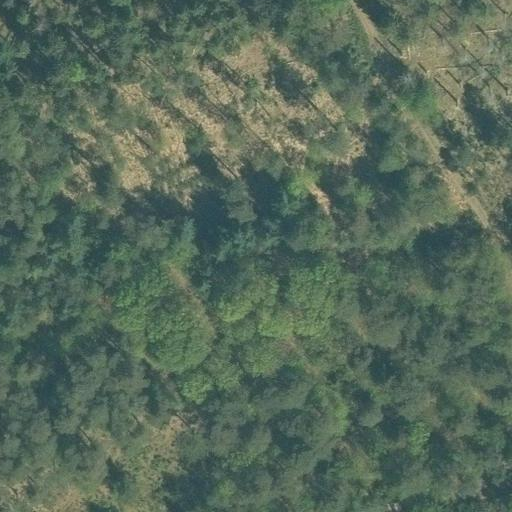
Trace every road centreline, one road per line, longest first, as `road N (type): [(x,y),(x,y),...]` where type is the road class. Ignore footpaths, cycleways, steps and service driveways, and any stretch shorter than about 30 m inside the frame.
road 1 (track): [(511,282),(445,157),(380,71),(344,0)]
road 2 (track): [(511,476),(371,511)]
